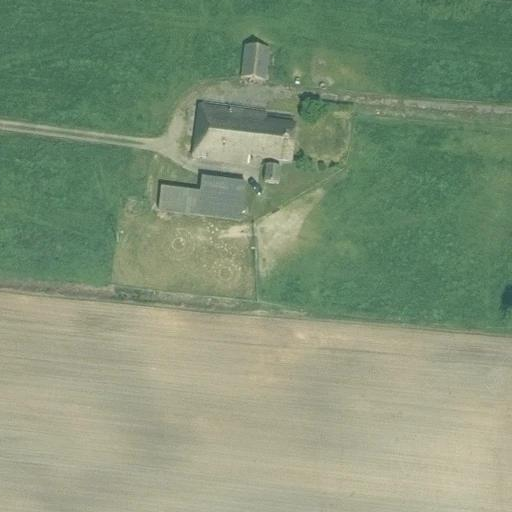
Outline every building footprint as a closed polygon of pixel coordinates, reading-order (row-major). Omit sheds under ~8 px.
[(452,18),(370,7),(360,87),(441,97),(452,18)] [(265,85),(270,53),(244,49),(240,82),(265,85)] [(290,164),(294,129),(265,125),(266,117),(199,108),(192,159),(247,166),(248,158),(290,164)] [(277,187),(279,171),(266,169),(264,186),(277,187)] [(201,181),(200,195),(197,219),(241,225),(246,186),(201,181)] [(157,215),(197,219),(200,195),(160,190),(157,215)]
